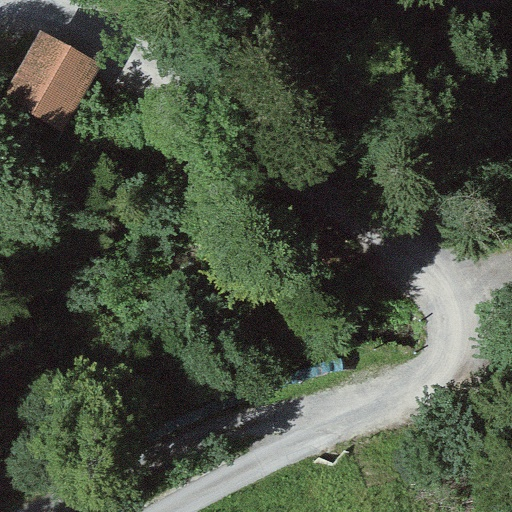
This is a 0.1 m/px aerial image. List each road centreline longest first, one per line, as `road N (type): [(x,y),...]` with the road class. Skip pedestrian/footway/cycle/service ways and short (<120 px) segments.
road 1 (track): [(37,511),(254,421),(414,389),(457,357),(462,312),(420,264),(138,58),(0,3)]
road 2 (track): [(163,511),(372,400)]
